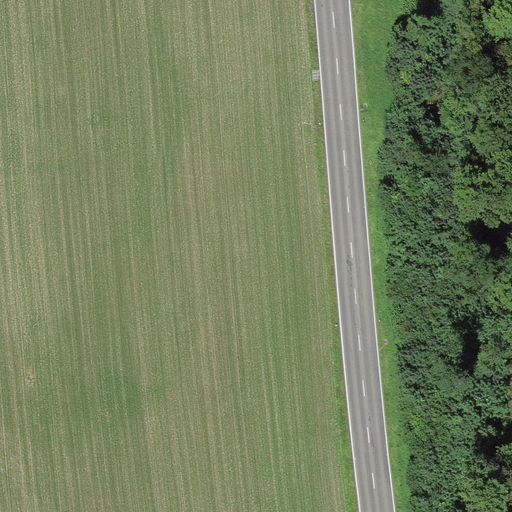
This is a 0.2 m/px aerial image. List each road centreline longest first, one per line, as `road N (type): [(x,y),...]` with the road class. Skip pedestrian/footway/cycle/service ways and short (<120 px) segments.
road 1 (primary): [(332,0),(374,511)]
road 2 (track): [(498,511),(511,373)]
